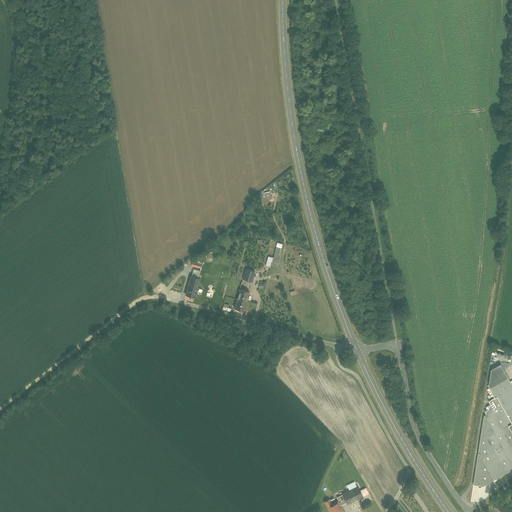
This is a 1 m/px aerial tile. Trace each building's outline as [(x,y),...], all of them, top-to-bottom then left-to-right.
[(271,192),(261,195),(262,201),(272,198),(271,192)] [(273,255),(267,253),(265,263),(270,264),(270,263),(277,265),(279,257),(273,256),(273,255)] [(192,264),(184,292),(194,295),(200,275),(198,274),(203,258),(193,255),(192,258),(191,258),(190,263),(192,264)] [(252,279),(254,268),(244,266),(243,271),(242,277),(252,279)] [(244,310),(249,291),(240,288),(235,308),(244,310)] [(492,382),(492,384),(509,374),(510,374),(503,361),(493,366),(492,382)] [(489,418),(488,418),(486,420),(493,432),(487,435),(490,441),(481,446),(486,453),(482,455),(494,477),(511,467),(511,426),(509,422),(511,420),(511,379),(509,374),(492,384),(490,385),(495,395),(489,398),(491,402),(489,403),(491,406),(486,409),(487,412),(486,413),(489,418)] [(338,498),(341,503),(346,500),(347,502),(363,494),(357,482),(341,491),(342,492),(337,495),(338,498)] [(329,496),(323,499),(329,511),(345,511),(341,503),(338,498),(332,501),(329,496)] [(511,511),(511,510),(502,503),(498,507),(503,511),(511,511)]
